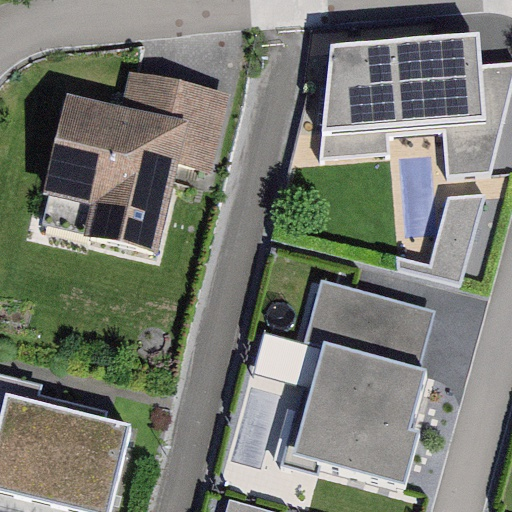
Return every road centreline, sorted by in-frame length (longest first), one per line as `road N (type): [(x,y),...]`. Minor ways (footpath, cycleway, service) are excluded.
road 1 (residential): [(0,41),(55,23),(317,0)]
road 2 (residential): [(454,511),(511,303)]
